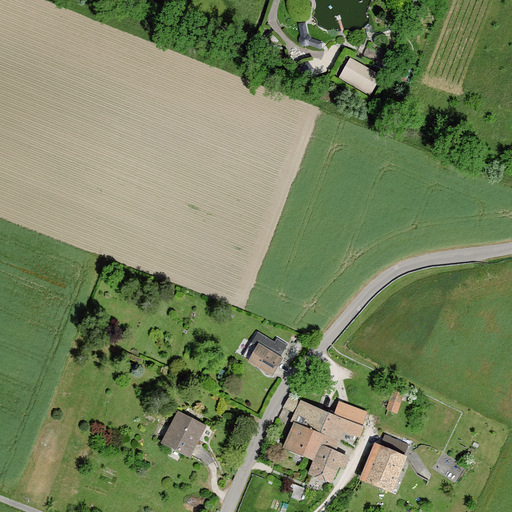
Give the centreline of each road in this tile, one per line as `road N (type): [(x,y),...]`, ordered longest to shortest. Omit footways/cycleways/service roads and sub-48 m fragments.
road 1 (unclassified): [(229,511),(281,398),(367,294),(410,265),(511,248)]
road 2 (track): [(317,353),(375,398),(375,422),(322,511)]
